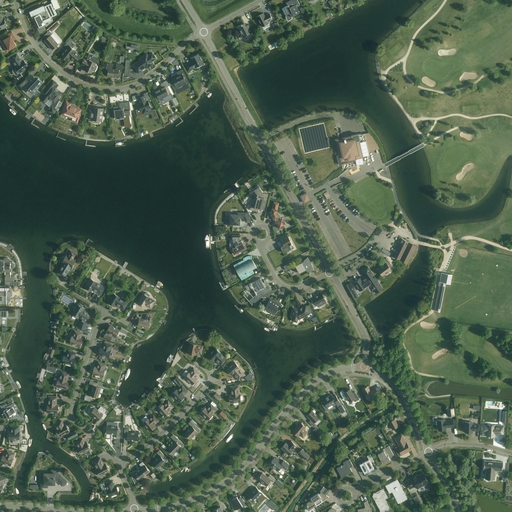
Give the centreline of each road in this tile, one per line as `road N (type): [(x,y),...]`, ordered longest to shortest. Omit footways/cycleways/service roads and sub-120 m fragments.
road 1 (tertiary): [(363,366),(318,378),(225,482),(178,504),(133,510)]
road 2 (tertiary): [(330,271),(204,32)]
road 3 (residential): [(204,32),(161,70),(132,86),(105,88),(57,68),(14,0)]
road 4 (residential): [(119,465),(70,414),(103,309)]
road 5 (residential): [(119,465),(213,376)]
